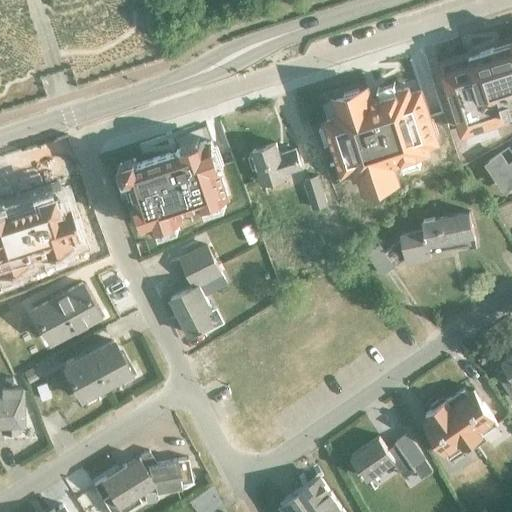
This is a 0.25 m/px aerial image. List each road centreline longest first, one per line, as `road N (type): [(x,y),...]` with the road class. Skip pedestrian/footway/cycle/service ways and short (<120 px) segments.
road 1 (residential): [(75,142),(511,2)]
road 2 (residential): [(511,296),(240,477),(189,389)]
road 3 (tertiary): [(0,143),(401,0)]
road 4 (residential): [(189,389),(123,261),(75,142)]
road 5 (residential): [(0,508),(189,389)]
